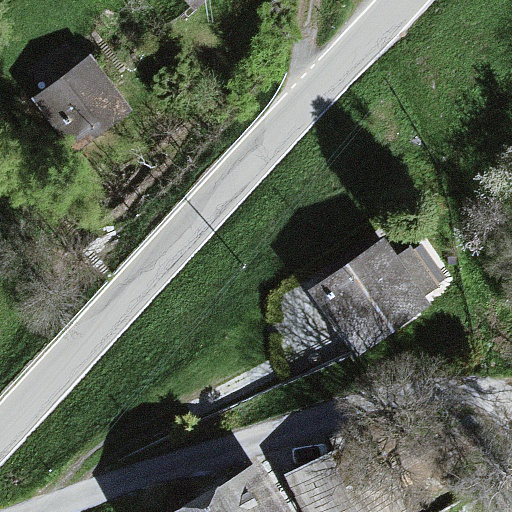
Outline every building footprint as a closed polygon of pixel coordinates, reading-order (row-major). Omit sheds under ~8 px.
[(178,0),(186,10),(197,0),(178,0)] [(89,60),(33,103),(77,159),(133,116),(89,60)] [(385,236),(305,294),(351,357),(431,299),(385,236)] [(371,427),(289,467),(310,511),(385,511),(407,501),(371,427)] [(287,511),(255,458),(164,511),(287,511)]
